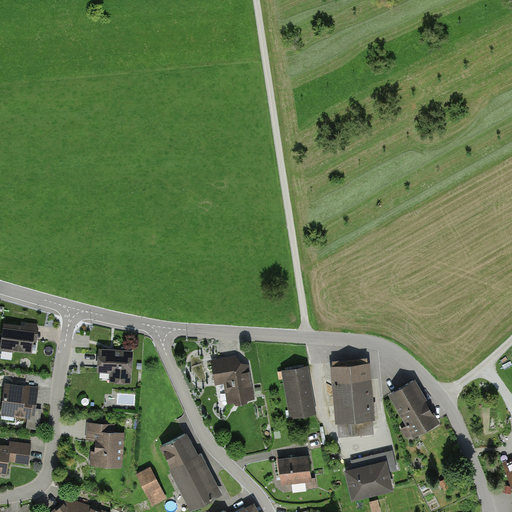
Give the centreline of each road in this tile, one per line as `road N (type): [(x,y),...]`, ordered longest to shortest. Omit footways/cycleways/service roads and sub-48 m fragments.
road 1 (residential): [(162,333),(362,340),(406,356),(446,398),(489,511)]
road 2 (track): [(257,0),(307,336)]
road 3 (residential): [(72,312),(49,468),(37,486),(0,498)]
road 4 (residential): [(162,333),(202,431),(269,511)]
